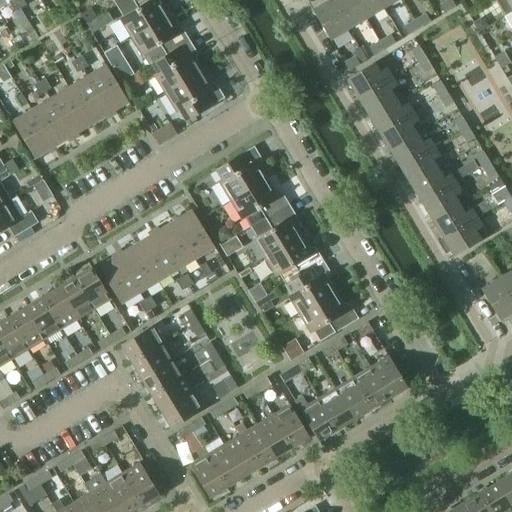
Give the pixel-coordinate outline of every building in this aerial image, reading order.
[(19,9),(14,0),(10,0),(8,2),(14,12),(19,9)] [(22,0),(14,0),(19,9),(25,5),(22,0)] [(118,19),(130,37),(166,15),(156,0),(124,0),(115,6),(121,17),(118,19)] [(347,31),(328,0),(327,0),(310,10),(313,15),(329,42),(347,31)] [(353,0),(328,0),(347,31),(365,21),(353,0)] [(377,0),(353,0),(365,21),(383,10),(377,0)] [(377,0),(383,10),(399,0),(377,0)] [(440,6),(444,13),(454,7),(450,0),(440,6)] [(511,0),(495,0),(505,15),(511,11),(511,10),(511,0)] [(94,19),(96,18),(90,8),(79,14),(85,24),(94,19)] [(505,15),(503,17),(511,32),(511,10),(511,11),(505,15)] [(166,15),(130,37),(140,55),(146,65),(149,64),(188,40),(182,29),(176,32),(166,15)] [(426,15),(414,22),(418,29),(430,22),(426,15)] [(482,18),(473,24),(478,32),(487,27),(482,18)] [(97,19),(86,26),(91,34),(102,28),(97,19)] [(418,29),(414,22),(404,29),(408,35),(418,29)] [(390,36),(378,43),(382,51),(394,43),(390,36)] [(153,76),(164,94),(200,72),(190,54),(195,51),(188,40),(149,64),(156,74),(153,76)] [(382,51),(378,43),(369,49),(373,56),(382,51)] [(410,50),(416,61),(424,56),(418,45),(410,50)] [(116,48),(104,55),(108,62),(120,55),(116,48)] [(352,53),(355,58),(343,65),(347,72),(359,65),(359,64),(366,60),(359,49),(352,53)] [(81,56),(76,59),(82,69),(87,66),(81,56)] [(424,56),(416,61),(423,73),(431,68),(424,56)] [(82,69),(76,59),(70,63),(76,73),(82,69)] [(3,66),(6,71),(13,67),(10,62),(3,66)] [(346,80),(356,97),(390,77),(385,68),(378,72),(372,64),(346,80)] [(105,65),(86,76),(108,113),(128,102),(105,65)] [(129,69),(117,76),(120,82),(121,81),(133,74),(129,69)] [(200,72),(164,94),(176,112),(178,111),(184,121),(199,112),(200,113),(224,98),(216,86),(211,89),(200,72)] [(133,74),(121,81),(128,92),(142,83),(135,73),(133,74)] [(86,76),(67,87),(90,125),(108,113),(86,76)] [(356,97),(368,116),(394,100),(388,90),(396,85),(390,77),(356,97)] [(44,79),(39,83),(44,92),(50,88),(44,79)] [(431,87),(438,98),(447,93),(440,81),(431,87)] [(8,86),(20,107),(26,103),(14,83),(8,86)] [(44,92),(39,83),(33,86),(39,95),(44,92)] [(67,87),(48,99),(71,136),(90,125),(67,87)] [(447,93),(438,98),(444,108),(453,102),(447,93)] [(48,99),(30,110),(52,147),(71,136),(48,99)] [(368,116),(378,134),(413,113),(408,105),(401,110),(394,100),(368,116)] [(52,147),(30,110),(11,121),(33,159),(52,147)] [(378,134),(388,151),(415,134),(410,126),(418,121),(413,113),(378,134)] [(452,121),(459,132),(468,127),(462,116),(452,121)] [(152,134),(158,145),(176,134),(169,123),(152,134)] [(468,127),(459,132),(465,143),(474,137),(468,127)] [(388,151),(399,168),(433,147),(428,138),(420,143),(415,134),(388,151)] [(218,183),(229,201),(265,179),(255,161),(260,158),(253,147),(253,146),(228,161),(229,162),(215,171),(221,181),(218,183)] [(399,168),(410,186),(437,170),(431,161),(439,157),(433,147),(399,168)] [(474,156),(480,168),(489,162),(482,151),(474,156)] [(472,161),(460,169),(465,177),(478,170),(473,161),(472,161)] [(489,162),(480,168),(487,179),(496,173),(489,162)] [(2,165),(0,166),(0,205),(4,203),(9,200),(0,185),(0,181),(9,176),(2,165)] [(410,186),(421,204),(455,183),(450,175),(442,179),(437,170),(410,186)] [(242,217),(248,227),(287,203),(281,193),(276,196),(265,179),(229,201),(240,218),(242,217)] [(421,204),(431,221),(458,205),(453,197),(460,192),(455,183),(421,204)] [(504,186),(490,195),(497,205),(502,202),(510,197),(507,192),(504,186)] [(511,199),(510,197),(502,202),(508,213),(511,210),(511,199)] [(20,218),(9,200),(4,203),(0,205),(0,231),(7,227),(13,238),(16,236),(30,228),(38,223),(31,212),(20,218)] [(252,239),(264,257),(300,235),(289,219),(295,215),(287,203),(248,227),(255,237),(252,239)] [(458,205),(431,221),(442,239),(476,218),(482,214),(476,204),(463,212),(458,205)] [(191,210),(172,222),(194,259),(213,247),(191,211),(191,210)] [(476,218),(442,239),(453,257),(479,241),(474,232),(482,227),(476,218)] [(172,222),(153,233),(176,270),(194,259),(172,222)] [(213,233),(219,244),(231,237),(225,226),(213,233)] [(30,228),(16,236),(20,242),(34,234),(30,228)] [(153,233),(134,245),(157,281),(176,270),(153,233)] [(278,274),(284,284),(322,261),(316,250),(310,253),(300,235),(264,257),(275,276),(278,274)] [(134,245),(116,256),(138,293),(157,281),(134,245)] [(138,293),(116,256),(97,267),(120,304),(138,293)] [(287,296),(298,315),(334,292),(324,275),(329,272),(322,261),(284,284),(290,294),(287,296)] [(211,273),(204,263),(199,267),(205,277),(211,273)] [(90,267),(73,277),(92,310),(110,299),(90,267)] [(511,269),(480,289),(498,320),(509,313),(511,318),(511,269)] [(211,273),(205,277),(209,283),(216,279),(212,272),(211,273)] [(186,274),(180,277),(186,288),(192,284),(186,274)] [(73,277),(56,288),(76,320),(92,310),(73,277)] [(186,288),(180,277),(175,281),(181,291),(186,288)] [(56,288),(40,297),(60,329),(76,320),(56,288)] [(334,292),(298,315),(310,334),(313,332),(319,342),(332,333),(333,334),(358,319),(351,307),(346,311),(334,292)] [(40,297),(24,307),(44,339),(60,329),(40,297)] [(149,297),(143,300),(149,310),(155,307),(149,297)] [(149,310),(143,300),(138,303),(144,313),(149,310)] [(24,307),(7,318),(15,331),(27,350),(44,339),(24,307)] [(182,314),(189,326),(197,321),(190,309),(182,314)] [(7,318),(0,322),(0,341),(11,360),(27,350),(15,331),(7,318)] [(197,321),(189,326),(197,339),(204,334),(197,321)] [(354,329),(360,337),(371,330),(366,322),(354,329)] [(120,345),(130,362),(162,343),(152,326),(120,345)] [(122,329),(109,337),(112,342),(125,335),(122,329)] [(112,342),(109,337),(97,343),(101,349),(112,342)] [(341,337),(330,344),(335,352),(346,345),(341,337)] [(281,348),(290,362),(303,353),(294,339),(281,348)] [(0,380),(2,379),(0,374),(0,366),(11,360),(0,341),(0,380)] [(130,362),(140,378),(172,359),(162,343),(130,362)] [(203,347),(210,359),(216,355),(210,343),(203,347)] [(335,352),(330,344),(320,350),(325,358),(335,352)] [(88,349),(76,356),(80,362),(92,355),(88,349)] [(216,355),(210,359),(217,371),(224,367),(216,355)] [(80,362),(76,356),(64,363),(68,369),(80,362)] [(387,357),(369,368),(388,399),(406,388),(387,357)] [(306,358),(296,364),(301,372),(311,366),(306,358)] [(140,378),(150,395),(182,375),(172,359),(140,378)] [(50,360),(41,366),(46,374),(55,369),(50,360)] [(301,372),(296,364),(285,371),(290,379),(301,372)] [(369,368),(351,378),(370,409),(388,399),(369,368)] [(46,374),(43,376),(47,382),(60,375),(56,369),(55,369),(46,374)] [(150,395),(160,411),(192,391),(182,375),(150,395)] [(47,382),(43,376),(32,383),(35,389),(47,382)] [(224,380),(231,392),(237,389),(230,376),(224,380)] [(266,378),(254,385),(258,392),(270,385),(266,378)] [(351,378),(334,389),(353,420),(370,409),(351,378)] [(258,392),(254,385),(242,393),(246,399),(258,392)] [(334,389),(317,399),(336,430),(353,420),(334,389)] [(192,391),(160,411),(171,429),(203,409),(192,391)] [(0,406),(2,410),(19,399),(15,392),(0,400),(0,406)] [(233,398),(221,405),(225,412),(237,405),(233,398)] [(336,430),(317,399),(306,406),(300,398),(294,402),(298,410),(318,441),(336,430)] [(225,412),(221,405),(209,413),(213,419),(225,412)] [(289,405),(272,415),(292,448),(308,438),(289,405)] [(272,415),(255,425),(275,458),(292,448),(272,415)] [(201,418),(188,426),(191,432),(192,431),(195,437),(206,431),(203,425),(204,424),(201,418)] [(241,424),(234,428),(239,435),(258,468),(275,458),(255,425),(245,431),(241,424)] [(191,432),(188,426),(176,433),(180,439),(191,432)] [(113,431),(101,439),(105,445),(117,437),(113,431)] [(239,435),(222,445),(242,478),(258,468),(239,435)] [(104,445),(105,445),(101,439),(89,446),(93,452),(104,445)] [(222,445),(206,455),(226,488),(242,478),(222,445)] [(226,488),(206,455),(201,448),(194,452),(199,460),(188,466),(208,499),(226,488)] [(80,451),(68,459),(72,465),(84,457),(80,451)] [(72,465),(68,459),(56,466),(60,472),(72,465)] [(138,463),(122,473),(141,505),(158,494),(138,463)] [(48,471),(36,479),(39,485),(51,477),(48,471)] [(122,473),(105,483),(123,511),(128,511),(141,505),(122,473)] [(511,473),(495,484),(511,510),(511,473)] [(39,485),(36,479),(24,486),(27,492),(39,485)] [(85,486),(89,493),(101,511),(123,511),(105,483),(96,489),(91,482),(85,486)] [(511,511),(511,510),(495,484),(478,494),(488,511),(511,511)] [(101,511),(89,493),(73,503),(78,511),(101,511)] [(488,511),(478,494),(460,505),(464,511),(488,511)] [(8,495),(0,499),(0,507),(0,509),(12,501),(8,495)] [(78,511),(73,503),(63,509),(57,500),(52,504),(56,511),(78,511)]
